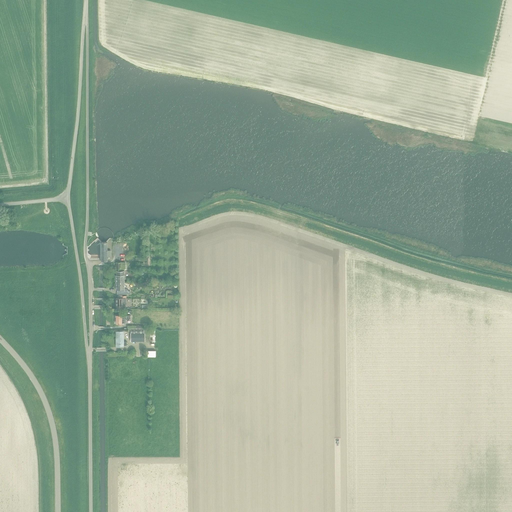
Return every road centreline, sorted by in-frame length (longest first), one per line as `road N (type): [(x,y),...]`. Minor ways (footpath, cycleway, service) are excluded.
road 1 (unclassified): [(90,357),(85,0)]
road 2 (unclassified): [(84,0),(67,199)]
road 3 (tertiary): [(57,511),(47,410),(0,340)]
road 4 (unclassified): [(67,199),(90,357)]
road 5 (unclassified): [(90,511),(90,357)]
